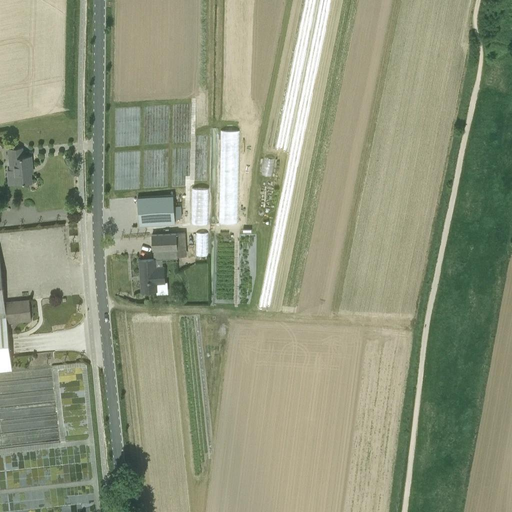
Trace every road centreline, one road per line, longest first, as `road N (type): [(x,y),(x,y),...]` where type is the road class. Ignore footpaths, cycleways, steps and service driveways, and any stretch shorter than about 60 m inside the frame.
road 1 (track): [(478,0),(479,70),(424,332),(404,511)]
road 2 (tertiary): [(123,511),(96,222),(99,0)]
